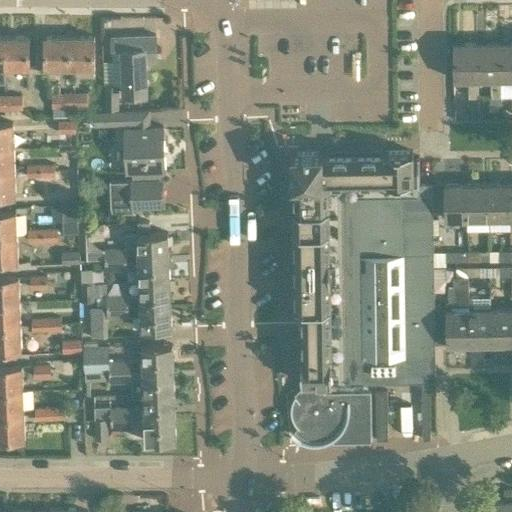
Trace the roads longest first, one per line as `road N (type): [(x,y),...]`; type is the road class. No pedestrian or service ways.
road 1 (tertiary): [(240,476),(238,207),(211,0)]
road 2 (residential): [(0,477),(240,476)]
road 3 (residential): [(240,476),(453,457)]
road 4 (residential): [(430,0),(431,128)]
